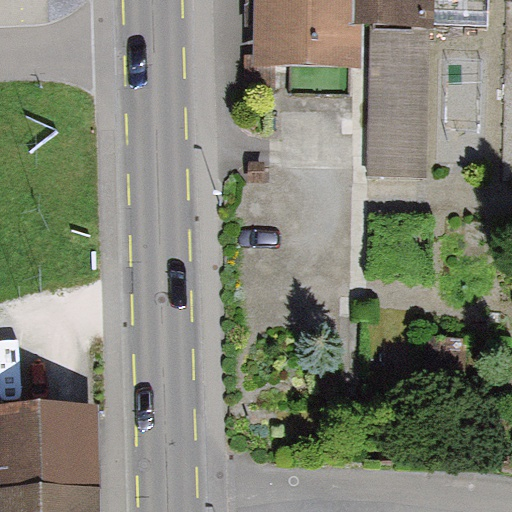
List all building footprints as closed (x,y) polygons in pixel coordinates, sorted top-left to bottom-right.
[(257,0),(258,56),(247,57),(249,93),(275,93),(275,77),(372,77),(372,34),(439,34),(438,0),(257,0)] [(439,34),(372,34),(372,77),(369,177),(436,179),(439,34)] [(441,54),(440,157),(489,158),(491,54),(441,54)] [(0,498),(95,496),(94,414),(0,415),(0,498)] [(0,511),(95,511),(95,496),(0,498),(0,511)]
